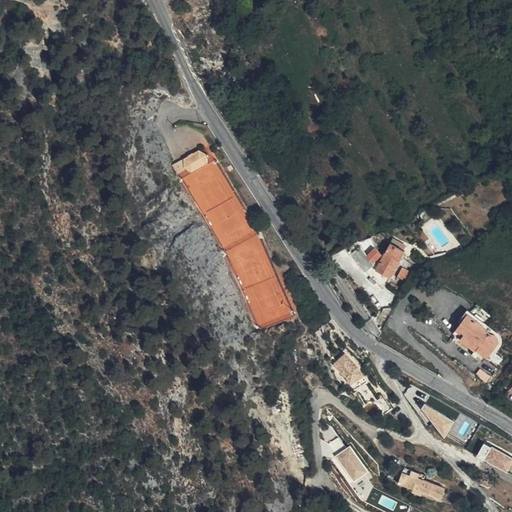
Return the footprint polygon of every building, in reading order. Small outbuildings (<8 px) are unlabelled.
[(196,148),(173,164),(187,184),(216,166),(196,148)] [(406,248),(397,243),(395,245),(391,243),(376,271),(390,279),(405,251),(404,250),(406,248)] [(374,266),(361,247),(352,254),(366,274),(374,266)] [(407,282),(411,273),(403,268),(397,277),(407,282)] [(376,324),(382,333),(394,309),(383,310),(376,324)] [(468,315),(462,323),(458,328),(465,334),(463,338),(461,340),(475,351),(476,349),(480,352),(483,354),(488,358),(499,343),(499,340),(498,337),(495,334),(492,334),(468,315)] [(465,334),(458,328),(455,332),(463,338),(465,334)] [(476,358),(480,352),(476,349),(475,351),(472,355),(476,358)] [(331,364),(334,366),(345,355),(358,367),(367,383),(371,381),(361,365),(345,350),(331,364)] [(345,355),(334,366),(346,378),(354,391),(367,383),(358,367),(345,355)] [(382,397),(374,402),(384,419),(392,414),(382,397)] [(508,471),(511,463),(511,454),(487,439),(478,454),(508,471)] [(353,444),(337,453),(353,481),(369,471),(353,444)] [(412,469),(411,475),(419,477),(420,473),(412,469)] [(414,489),(423,492),(441,499),(446,487),(419,477),(411,475),(403,472),(399,483),(414,489)]
